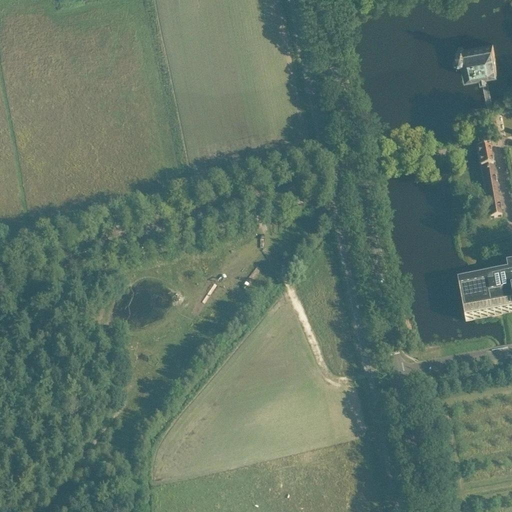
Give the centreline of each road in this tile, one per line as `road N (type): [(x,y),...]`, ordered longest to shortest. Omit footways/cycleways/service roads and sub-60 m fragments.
road 1 (unclassified): [(0,284),(356,170)]
road 2 (tertiary): [(425,511),(356,170)]
road 3 (track): [(369,374),(340,379),(326,371),(253,218)]
road 4 (tertiary): [(356,170),(321,0)]
